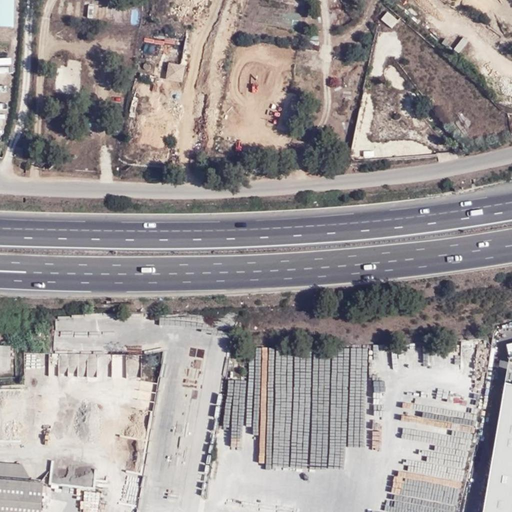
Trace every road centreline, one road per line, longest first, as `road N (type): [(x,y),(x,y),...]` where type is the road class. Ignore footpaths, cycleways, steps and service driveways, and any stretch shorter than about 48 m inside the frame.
road 1 (residential): [(511,155),(347,183),(96,192),(0,185)]
road 2 (motorway): [(511,206),(287,231),(0,231)]
road 3 (unknown): [(491,323),(224,336),(187,511)]
road 4 (motorway): [(185,275),(292,272),(511,245)]
road 5 (motorway): [(0,264),(185,275)]
road 6 (motorway): [(0,276),(185,275)]
